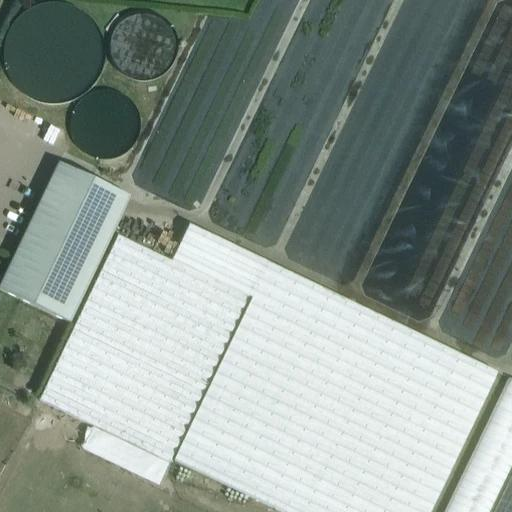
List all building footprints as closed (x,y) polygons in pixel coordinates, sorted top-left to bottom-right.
[(0,291),(71,325),(129,200),(56,166),(0,287),(0,291)] [(190,228),(173,264),(118,238),(40,401),(273,511),(430,511),(496,376),(190,228)] [(284,261),(281,271),(296,276),(300,266),(284,261)] [(21,402),(16,413),(27,419),(33,408),(21,402)] [(508,448),(497,443),(465,511),(492,511),(506,482),(495,477),(508,448)]
